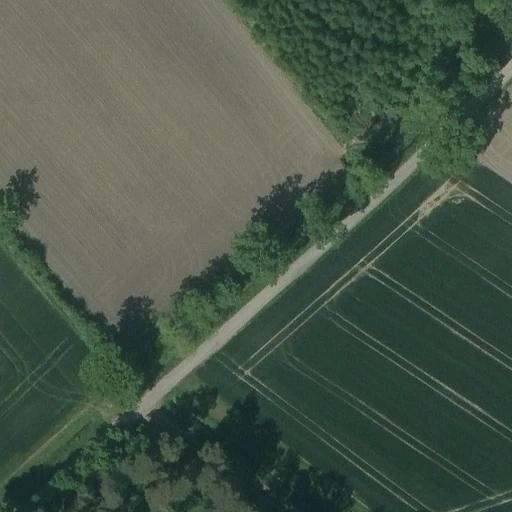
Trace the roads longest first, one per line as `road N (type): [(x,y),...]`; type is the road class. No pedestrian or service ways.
road 1 (track): [(511,65),(23,511)]
road 2 (track): [(146,407),(288,511)]
